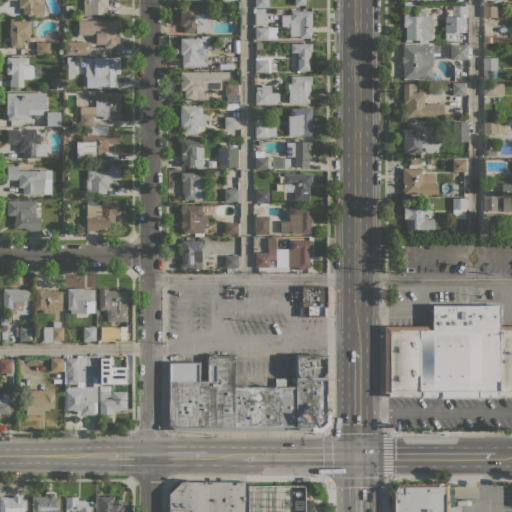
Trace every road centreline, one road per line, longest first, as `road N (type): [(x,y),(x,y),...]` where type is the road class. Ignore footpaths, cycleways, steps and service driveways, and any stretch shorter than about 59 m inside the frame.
road 1 (residential): [(149,511),(149,0)]
road 2 (primary): [(357,349),(356,0)]
road 3 (residential): [(150,254),(0,254)]
road 4 (secondary): [(356,456),(490,456)]
